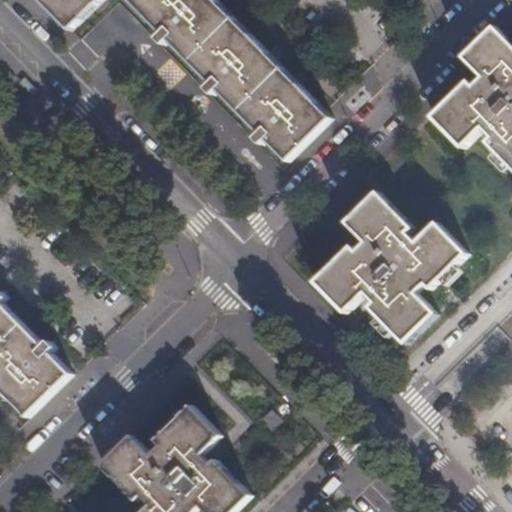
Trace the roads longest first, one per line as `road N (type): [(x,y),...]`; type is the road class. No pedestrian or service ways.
road 1 (residential): [(236,261),(261,225),(495,0)]
road 2 (residential): [(0,507),(216,297),(236,261)]
road 3 (residential): [(0,19),(236,261)]
road 4 (residential): [(236,261),(385,413)]
road 5 (residential): [(391,418),(511,301)]
road 6 (residential): [(283,511),(385,413)]
road 7 (residential): [(391,418),(484,511)]
